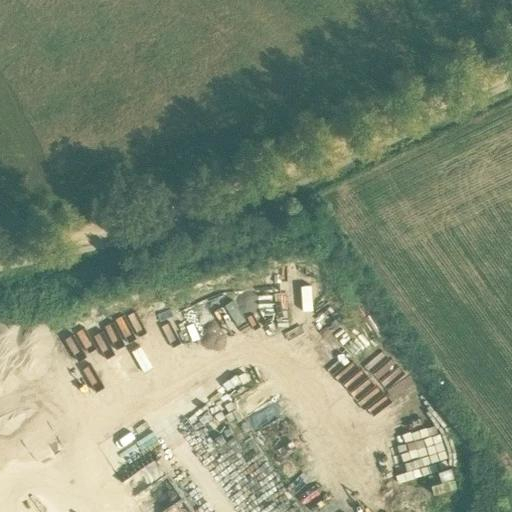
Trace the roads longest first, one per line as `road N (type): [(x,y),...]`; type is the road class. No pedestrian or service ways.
road 1 (track): [(511,66),(190,206),(0,253)]
road 2 (unknown): [(92,511),(86,449),(223,365),(275,365),(309,388),(357,444)]
